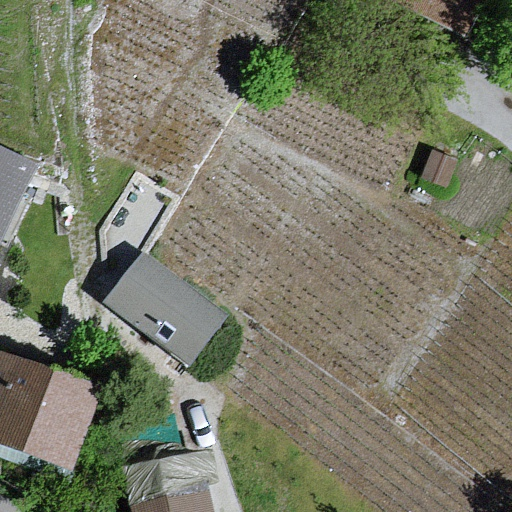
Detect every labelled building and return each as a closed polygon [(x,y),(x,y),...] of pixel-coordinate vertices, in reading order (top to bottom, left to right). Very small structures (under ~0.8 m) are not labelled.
[(485,0),(406,0),(469,33),(485,0)] [(0,283),(44,172),(0,151),(0,283)] [(240,334),(150,265),(114,312),(203,386),(240,334)] [(0,457),(82,487),(110,401),(0,359),(0,457)] [(213,466),(125,479),(131,511),(213,511),(212,505),(224,501),(213,466)]
